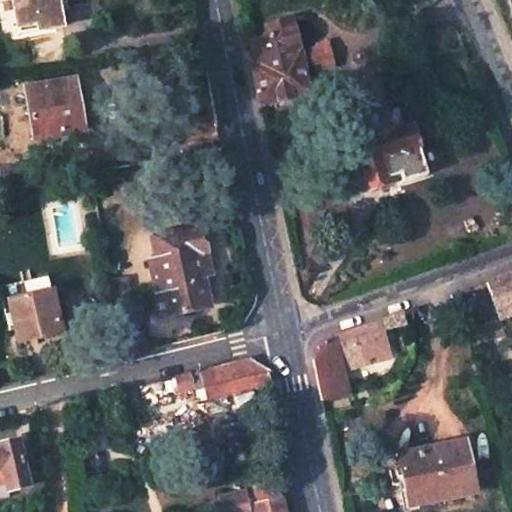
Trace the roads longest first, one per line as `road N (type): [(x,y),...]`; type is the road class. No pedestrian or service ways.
road 1 (secondary): [(217,0),(282,331)]
road 2 (residential): [(0,401),(282,331)]
road 3 (tertiary): [(282,331),(511,250)]
road 4 (secondary): [(282,331),(320,511)]
